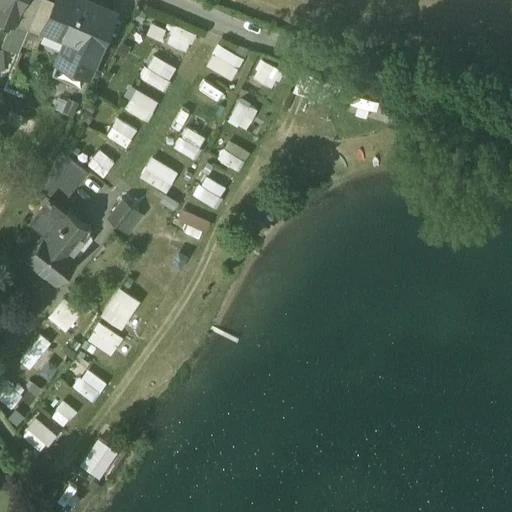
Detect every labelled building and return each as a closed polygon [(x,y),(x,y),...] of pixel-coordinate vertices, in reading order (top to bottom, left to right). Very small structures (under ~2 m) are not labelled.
[(0,0),(0,16),(13,22),(22,0),(0,0)] [(40,0),(22,0),(13,22),(28,28),(40,0)] [(53,0),(40,0),(28,28),(43,34),(45,27),(44,27),(55,0),(53,0)] [(93,2),(87,0),(55,0),(44,27),(45,27),(68,37),(70,32),(76,34),(68,53),(72,54),(72,55),(93,63),(115,12),(113,11),(112,13),(92,5),(93,2)] [(200,29),(177,18),(169,36),(191,47),(200,29)] [(248,52),(222,39),(212,59),(237,73),(248,52)] [(178,68),(155,56),(146,73),(169,85),(178,68)] [(282,73),(261,62),(253,75),(276,87),(282,73)] [(341,77),(305,65),(297,87),(336,102),(341,77)] [(227,84),(204,72),(194,90),(217,102),(227,84)] [(162,98),(139,85),(129,101),(154,115),(162,98)] [(380,92),(359,86),(357,97),(379,104),(380,92)] [(268,109),(244,95),(232,114),(257,129),(268,109)] [(143,128),(119,109),(111,120),(117,124),(111,132),(132,146),(143,128)] [(201,132),(176,118),(172,129),(195,141),(201,132)] [(239,169),(251,150),(230,137),(218,156),(239,169)] [(305,149),(297,140),(278,157),(288,167),(305,149)] [(127,159),(104,142),(90,160),(115,177),(127,159)] [(88,170),(62,149),(40,190),(49,196),(50,195),(62,203),(88,170)] [(183,166),(157,151),(144,172),(178,191),(187,178),(180,173),(183,166)] [(237,181),(206,162),(199,175),(205,178),(199,187),(225,204),(237,181)] [(62,203),(50,195),(49,196),(31,217),(46,229),(25,255),(57,281),(80,253),(69,244),(86,223),(62,203)] [(144,213),(124,197),(109,215),(129,232),(144,213)] [(214,216),(185,204),(176,222),(204,237),(214,216)] [(140,245),(121,230),(100,259),(121,272),(140,245)] [(142,296),(122,282),(105,309),(127,323),(142,296)] [(84,303),(67,289),(53,309),(70,322),(84,303)] [(125,334),(103,318),(90,333),(114,350),(125,334)] [(53,347),(40,335),(26,352),(39,365),(53,347)] [(112,377),(89,364),(78,383),(99,397),(112,377)] [(32,382),(16,368),(0,385),(0,389),(17,403),(32,382)] [(75,414),(64,403),(55,411),(67,421),(75,414)] [(56,434),(42,423),(31,437),(46,450),(56,434)] [(115,453),(98,442),(88,455),(107,467),(115,453)] [(74,471),(62,489),(72,495),(83,476),(74,471)]
